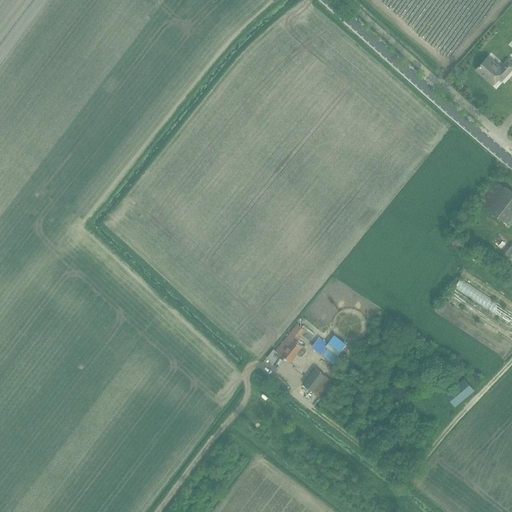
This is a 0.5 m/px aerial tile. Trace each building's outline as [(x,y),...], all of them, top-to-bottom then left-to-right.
[(501,70),(487,58),(477,69),(493,84),(498,79),(501,81),(511,68),(511,63),(509,61),(501,70)] [(511,192),(505,187),(504,187),(495,181),(479,202),(507,224),(511,216),(511,192)] [(511,257),(511,245),(498,234),(492,242),(511,257)] [(511,322),(458,288),(453,295),(511,333),(511,322)] [(511,353),(441,310),(437,317),(506,360),(511,353)] [(305,348),(296,341),(300,335),(309,342),(313,337),(298,324),(276,352),(280,355),(290,363),(298,354),(299,355),(302,355),(305,351),(305,348)] [(326,347),(321,354),(334,364),(339,357),(326,347)] [(274,350),(267,359),(273,363),(280,355),(276,352),(274,350)] [(303,385),(313,392),(325,376),(316,368),(303,385)] [(446,395),(454,404),(455,406),(474,391),(464,379),(446,395)]
